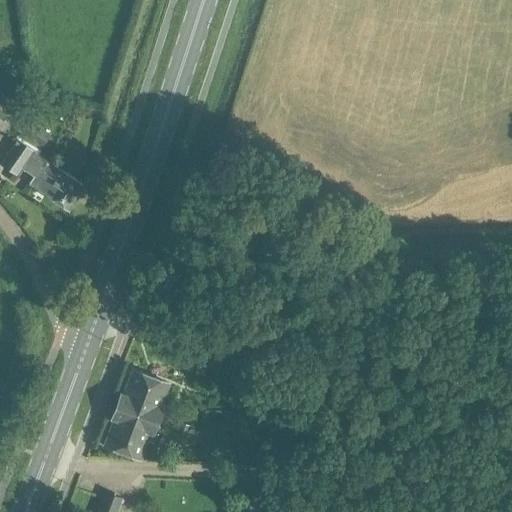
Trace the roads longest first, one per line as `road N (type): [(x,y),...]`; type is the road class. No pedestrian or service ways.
road 1 (primary): [(92,330),(202,0)]
road 2 (primary): [(24,511),(92,330)]
road 3 (unclassified): [(0,216),(53,310),(64,323),(92,330)]
